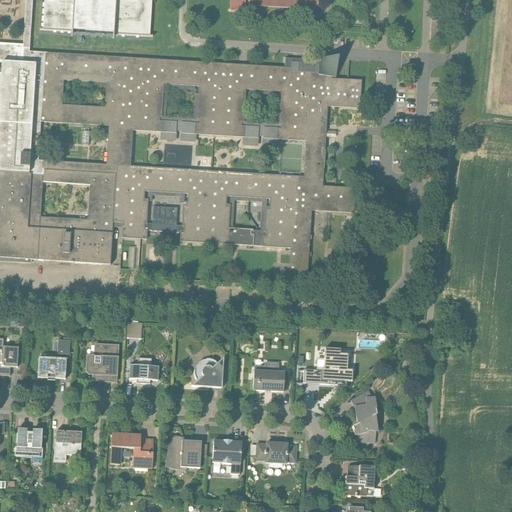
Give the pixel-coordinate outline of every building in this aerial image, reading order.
[(346,80),(338,79),(331,79),(331,77),(335,77),(336,61),(320,59),(320,60),(285,58),(284,69),(246,66),(239,66),(88,56),(29,53),(32,1),(32,0),(73,0),(73,5),(59,4),(59,2),(44,1),(42,30),(39,30),(39,31),(88,34),(152,38),(153,37),(150,36),(151,0),(0,0),(0,58),(3,59),(2,69),(0,69),(0,76),(1,81),(0,81),(0,91),(1,93),(0,93),(0,105),(0,262),(31,264),(31,261),(71,263),(88,264),(111,266),(113,223),(123,223),(122,238),(147,240),(147,229),(144,229),(145,225),(147,225),(148,200),(144,200),(145,191),(188,194),(188,202),(184,202),(182,227),(184,227),(184,231),(181,231),(180,242),(253,246),(254,235),(251,235),(251,231),(253,231),(253,230),(229,229),(230,205),(226,205),(227,196),(270,199),(270,207),(266,207),(264,232),(266,232),(266,236),(263,236),(262,247),(291,248),(289,281),(291,281),(307,282),(311,211),(352,213),(353,213),(355,189),(322,187),(327,107),(360,108),(361,81),(346,80)] [(230,0),(230,11),(248,12),(248,6),(317,9),(317,0),(230,0)] [(432,21),(431,39),(439,40),(440,21),(432,21)] [(143,341),(144,326),(130,325),(129,340),(143,341)] [(0,376),(10,377),(10,368),(17,369),(18,349),(3,348),(3,340),(0,340),(0,376)] [(57,359),(39,358),(38,379),(65,380),(66,360),(69,360),(70,341),(58,340),(57,359)] [(85,374),(88,376),(88,377),(93,377),(92,382),(116,383),(118,346),(94,345),(93,357),(86,357),(85,374)] [(315,371),(314,385),(322,385),(322,383),(329,384),(330,381),(352,383),(352,371),(347,371),(348,355),(340,355),(340,350),(324,349),(324,361),(330,361),(329,376),(323,375),(323,371),(315,371)] [(130,366),(129,380),(136,381),(136,384),(150,385),(150,381),(158,382),(158,368),(151,367),(151,360),(138,359),(137,367),(130,366)] [(191,388),(208,389),(222,390),(224,359),(223,360),(217,365),(216,363),(213,362),(211,361),(209,360),(206,360),(204,361),(201,362),(199,364),(197,366),(195,368),(194,371),(194,373),(194,376),(195,378),(196,380),(197,383),(191,388)] [(253,372),(252,391),(283,393),(284,374),(277,374),(277,370),(273,369),(269,368),(265,369),(265,373),(253,372)] [(368,394),(352,403),(354,408),(355,408),(357,426),(352,428),(353,432),(355,438),(357,437),(358,442),(374,443),(375,432),(377,433),(375,421),(374,422),(373,418),(377,416),(374,399),(372,400),(368,394)] [(15,448),(14,457),(25,458),(31,459),(31,458),(42,459),(42,450),(41,449),(42,431),(32,431),(32,434),(27,433),(27,430),(17,430),(16,448),(15,448)] [(56,432),(54,462),(65,463),(66,453),(80,454),(81,433),(56,432)] [(151,470),(152,465),(153,441),(140,440),(141,437),(111,435),(110,465),(120,466),(121,449),(133,450),(132,469),(151,470)] [(185,469),(200,470),(202,443),(185,442),(185,439),(171,438),(170,459),(169,459),(168,459),(168,460),(167,461),(166,461),(166,462),(166,463),(166,464),(166,465),(166,466),(167,467),(168,467),(168,468),(169,468),(170,468),(171,468),(172,468),(173,468),(174,467),(185,469)] [(213,442),(212,463),(221,464),(221,465),(231,465),(230,475),(240,475),(241,444),(232,443),(232,442),(223,442),(223,443),(213,442)] [(282,469),(282,465),(286,465),(286,463),(295,464),(296,448),(287,447),(287,445),(266,444),(266,446),(257,445),(256,461),(265,462),(265,464),(269,464),(268,468),(273,469),(278,469),(282,469)] [(355,498),(357,498),(357,497),(373,498),(375,468),(359,467),(359,468),(348,467),(347,477),(345,477),(345,486),(347,486),(346,496),(355,496),(355,498)]
